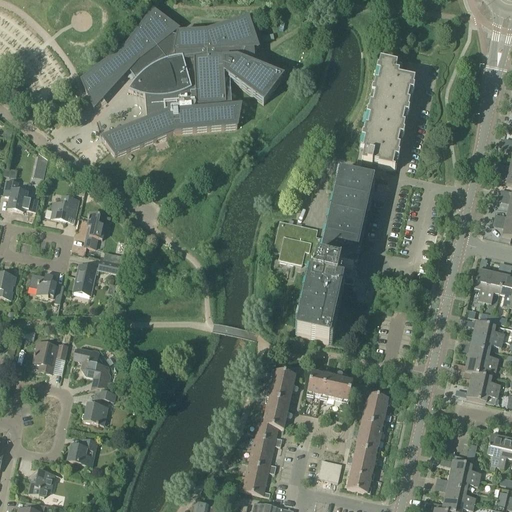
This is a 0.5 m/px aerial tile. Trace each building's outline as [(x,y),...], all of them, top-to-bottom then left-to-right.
[(178,32),(152,12),(126,48),(81,83),(89,102),(127,72),(129,75),(132,78),(135,83),(133,86),(130,90),(127,94),(130,95),(134,97),(136,98),(139,99),(142,100),(144,100),(144,104),(146,125),(101,143),(109,153),(115,161),(173,138),(235,133),(239,109),(231,110),(230,82),(263,107),(282,81),(254,70),(253,53),(258,52),(247,22),(242,23),(206,35),(177,37),(177,39),(171,39),(178,32)] [(361,166),(392,173),(394,164),(397,164),(398,160),(397,159),(399,152),(396,151),(399,141),(402,142),(403,137),(402,137),(404,129),(401,129),(404,119),(407,119),(408,115),(407,114),(409,107),(406,106),(409,96),(412,97),(413,92),(412,91),(414,84),(412,83),(402,81),(398,80),(398,76),(395,75),(396,68),(379,64),(377,71),(376,71),(375,76),(379,77),(377,87),(374,86),(372,94),(371,93),(370,98),(374,99),(372,110),(369,109),(367,116),(366,116),(365,121),(369,122),(367,132),(364,131),(362,139),(361,138),(360,143),(364,144),(362,155),(363,155),(361,166)] [(127,72),(89,102),(94,114),(129,75),(127,72)] [(38,157),(36,166),(46,168),(47,164),(38,157)] [(296,339),(328,346),(341,287),(345,271),(352,273),(368,201),(370,192),(372,183),(340,176),(325,243),(315,241),(317,233),(301,230),(279,225),(272,255),(280,257),(278,264),(301,269),(302,267),(314,269),(312,279),(309,279),(309,281),(296,339)] [(23,216),(27,196),(16,193),(17,187),(6,184),(3,199),(10,200),(7,212),(23,216)] [(84,199),(85,194),(77,188),(75,198),(84,199)] [(66,225),(67,220),(74,222),(78,203),(61,200),(60,207),(53,206),(50,222),(66,225)] [(102,243),(105,229),(97,228),(99,219),(89,217),(87,230),(91,230),(89,237),(87,236),(84,250),(95,252),(97,242),(102,243)] [(511,227),(504,226),(502,238),(511,240),(511,227)] [(480,262),(478,273),(473,292),(480,294),(477,304),(484,305),(490,276),(485,274),(488,264),(480,262)] [(110,276),(110,275),(112,276),(114,266),(112,266),(100,263),(98,273),(110,276)] [(490,276),(484,305),(490,307),(493,297),(498,298),(505,268),(499,266),(497,277),(490,276)] [(90,298),(96,272),(78,268),(73,295),(90,298)] [(505,268),(498,298),(504,299),(502,309),(508,311),(511,294),(511,280),(510,280),(511,269),(505,268)] [(0,277),(0,300),(10,303),(15,281),(0,277)] [(53,301),(56,287),(51,286),(53,279),(45,278),(44,280),(31,277),(28,290),(37,292),(36,299),(48,302),(48,300),(53,301)] [(58,288),(56,298),(55,298),(53,306),(59,307),(61,300),(62,300),(64,289),(58,288)] [(474,322),(475,314),(469,313),(467,320),(474,322)] [(494,319),(492,326),(505,329),(506,322),(494,319)] [(475,325),(472,338),(502,344),(503,338),(494,335),(495,329),(475,325)] [(472,338),(469,350),(489,354),(490,349),(500,351),(502,344),(472,338)] [(57,350),(37,346),(33,366),(42,368),(40,375),(51,377),(55,361),(65,364),(68,349),(58,347),(57,350)] [(469,350),(467,362),(496,369),(498,362),(488,360),(489,354),(469,350)] [(107,390),(110,379),(107,376),(108,372),(107,370),(102,369),(98,362),(99,358),(97,355),(93,354),(91,355),(78,352),(75,354),(73,363),(83,365),(81,372),(86,379),(96,381),(93,393),(107,390)] [(496,369),(467,362),(464,375),(471,377),(471,376),(483,379),(484,378),(485,373),(495,376),(496,369)] [(274,373),(268,401),(289,406),(291,394),(296,395),(297,392),(297,391),(292,389),(296,371),(280,367),(279,374),(274,373)] [(311,376),(308,387),(306,397),(348,406),(349,398),(357,400),(359,387),(341,383),(342,378),(341,377),(338,376),(337,377),(336,382),(311,376)] [(471,377),(468,389),(498,395),(499,388),(490,386),(491,380),(484,378),(483,379),(471,376),(471,377)] [(121,391),(134,388),(132,378),(119,381),(121,391)] [(387,393),(363,388),(361,400),(366,402),(365,409),(360,408),(359,408),(358,412),(359,413),(363,414),(361,424),(382,429),(388,402),(385,401),(387,393)] [(498,395),(468,389),(466,401),(485,406),(487,399),(496,402),(498,395)] [(113,405),(115,397),(100,394),(99,402),(113,405)] [(289,406),(268,401),(262,428),(277,432),(283,433),(285,421),(290,422),(291,422),(292,418),(291,418),(286,417),(289,406)] [(103,430),(107,412),(87,407),(83,425),(103,430)] [(382,429),(361,424),(359,436),(354,435),(353,435),(352,438),(353,440),(357,441),(355,452),(376,456),(382,429)] [(277,432),(262,428),(256,426),(253,440),(281,446),(281,443),(275,441),(277,432)] [(497,471),(503,441),(490,438),(486,458),(492,459),(490,469),(497,471)] [(280,450),(281,446),(253,440),(250,454),(271,458),(274,449),(280,450)] [(511,442),(503,441),(497,471),(503,472),(505,462),(511,463),(511,458),(511,442)] [(67,465),(69,465),(68,470),(78,472),(79,467),(91,470),(96,446),(83,443),(81,451),(70,449),(67,465)] [(477,449),(469,447),(469,448),(468,454),(475,455),(477,449)] [(376,456),(355,452),(353,463),(348,462),(347,462),(346,465),(347,467),(351,468),(346,492),(367,497),(376,456)] [(269,468),(271,458),(250,454),(247,467),(275,473),(275,469),(269,468)] [(468,454),(466,460),(474,462),(475,455),(468,454)] [(452,464),(449,477),(479,483),(480,477),(470,475),(472,469),(463,467),(464,461),(453,459),(452,464)] [(337,486),(341,468),(321,464),(317,482),(337,486)] [(274,477),(275,473),(247,467),(244,481),(266,485),(268,476),(274,477)] [(50,496),(54,478),(38,475),(36,485),(31,484),(28,497),(44,501),(45,495),(50,496)] [(449,477),(446,489),(466,494),(467,488),(477,490),(479,483),(449,477)] [(263,495),(266,485),(244,481),(241,495),(269,501),(269,496),(263,495)] [(446,489),(443,502),(473,508),(474,501),(465,499),(466,494),(446,489)] [(500,495),(499,501),(506,503),(507,497),(500,495)] [(506,503),(499,501),(497,508),(504,510),(506,503)] [(443,502),(441,511),(472,511),(473,508),(443,502)]
